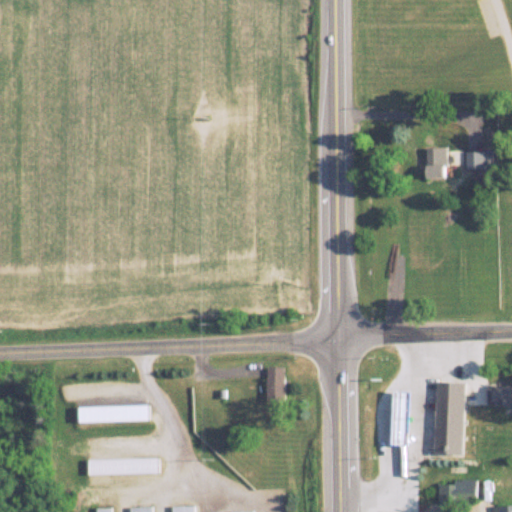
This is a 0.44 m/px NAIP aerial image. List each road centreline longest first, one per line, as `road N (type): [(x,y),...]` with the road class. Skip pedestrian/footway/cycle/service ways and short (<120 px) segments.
road 1 (residential): [(511,336),(0,357)]
road 2 (secondary): [(343,511),(337,0)]
